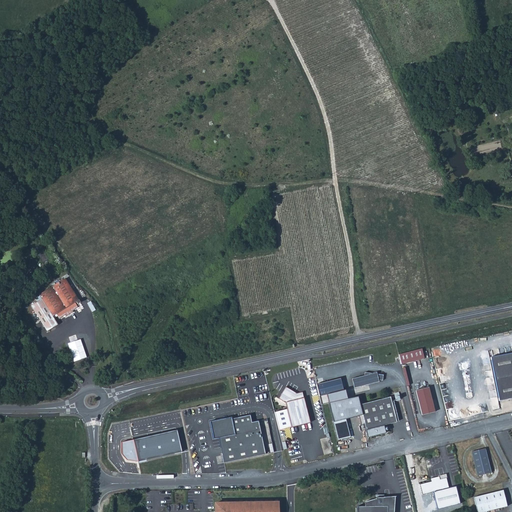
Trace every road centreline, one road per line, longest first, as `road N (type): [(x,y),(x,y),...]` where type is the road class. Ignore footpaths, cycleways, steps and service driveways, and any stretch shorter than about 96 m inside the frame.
road 1 (unclassified): [(120,484),(258,481),(511,421)]
road 2 (secondary): [(153,384),(511,307)]
road 3 (track): [(268,0),(326,118),(361,338)]
